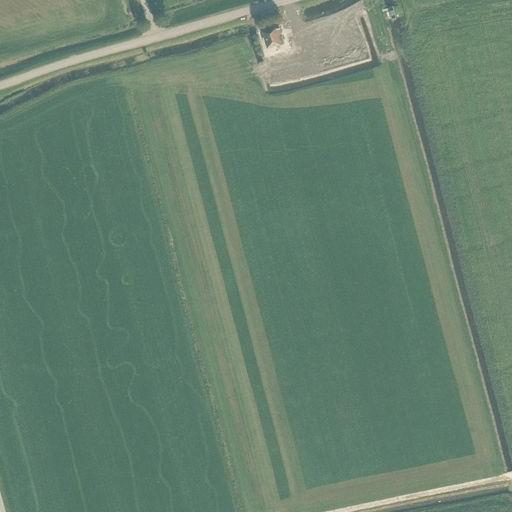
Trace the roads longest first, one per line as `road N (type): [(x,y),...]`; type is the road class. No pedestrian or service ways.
road 1 (tertiary): [(0,85),(292,0)]
road 2 (track): [(335,511),(511,476)]
